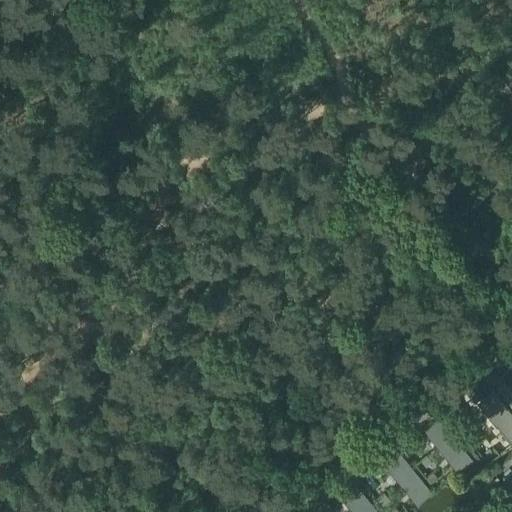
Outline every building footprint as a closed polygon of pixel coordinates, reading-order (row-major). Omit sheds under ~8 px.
[(492,388),(477,399),(480,402),(484,408),(491,416),(498,425),(497,425),(504,435),(511,444),(511,443),(511,413),(509,410),(500,399),(492,388)] [(438,416),(425,426),(435,438),(444,450),(442,451),(451,462),(450,462),(451,463),(457,471),(472,459),(463,448),(455,438),(446,427),(438,416)] [(456,424),(463,433),(471,427),(464,418),(456,424)] [(396,448),(384,458),(394,470),(403,481),(401,483),(410,494),(409,495),(416,502),(430,490),(422,480),(413,469),(405,459),(396,448)] [(511,466),(502,477),(511,486),(511,466)] [(356,484),(344,494),(346,496),(353,505),(358,511),(378,511),(373,505),(365,495),(356,484)]
